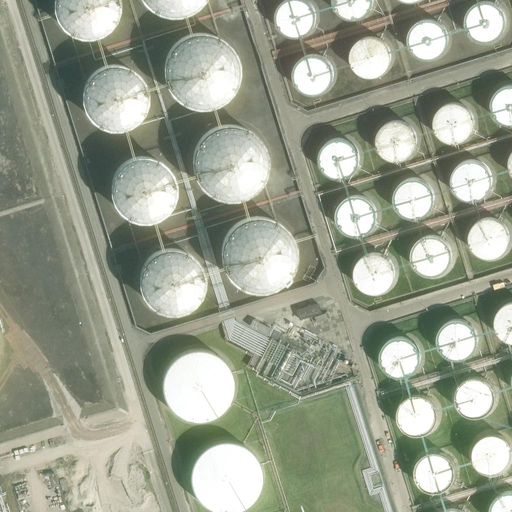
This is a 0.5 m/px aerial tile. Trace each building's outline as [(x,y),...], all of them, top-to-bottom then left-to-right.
[(116,4),(116,0),(53,0),(53,4),(54,9),(55,14),(57,19),(60,23),(64,27),(68,30),(72,33),(77,34),(82,35),(88,35),(93,34),(98,33),(102,30),(106,27),(110,23),(113,19),(115,14),(116,9),(116,4)] [(142,0),(144,2),(148,6),(153,9),(158,12),(164,14),(170,14),(176,14),(182,13),(187,11),(193,8),(197,4),(200,0),(142,0)] [(319,17),(319,13),(319,9),(317,5),(316,2),(314,0),(281,0),(279,4),(277,7),(277,11),(277,15),(277,19),(279,23),(281,26),(284,29),(287,32),(291,33),(295,34),(299,34),(303,34),(307,32),(310,30),(313,28),(316,25),(317,21),(319,17)] [(374,0),(333,0),(334,1),(336,5),(338,8),(340,11),(344,14),(347,15),(351,16),(355,16),(359,16),(363,14),(367,12),(370,10),(372,7),(374,3),(374,0)] [(510,22),(510,18),(510,14),(508,10),(507,7),(504,4),(501,1),(499,0),(478,0),(475,2),(472,5),(470,9),(468,12),(468,16),(468,20),(468,24),(470,28),(472,31),(475,34),(478,37),(482,38),(486,39),(490,39),(494,39),(498,37),(501,36),(504,33),(507,30),(508,26),(510,22)] [(451,40),(451,36),(451,32),(450,28),(448,24),(445,21),(442,19),(439,17),(435,15),(431,15),(427,15),(423,16),(420,18),(416,20),(413,23),(411,26),(410,30),(409,34),(409,38),(410,42),(411,46),(414,49),(416,52),(420,54),(423,56),(427,57),(431,57),(435,56),(439,55),(442,53),(446,50),(448,47),(450,44),(451,40)] [(237,75),(238,69),(237,64),(236,58),(234,53),(231,48),(228,44),(224,40),(219,37),(214,34),(208,33),(203,32),(197,32),(192,33),(186,34),(181,37),(177,40),(172,44),(169,48),(166,53),(164,58),(163,64),(162,69),(163,75),(164,80),(166,86),(169,90),(172,95),(177,99),(181,102),(186,104),(192,106),(197,107),(203,107),(208,106),(214,104),(219,102),(224,99),(228,95),(231,91),(234,86),(236,80),(237,75)] [(393,58),(394,54),(393,50),(392,46),(390,43),(388,40),(385,37),(381,35),(377,34),(373,33),(369,33),(365,34),(362,36),(359,38),(356,41),(354,44),(352,48),(351,52),(351,56),(352,60),(354,64),(356,67),(358,70),(362,73),(365,74),(369,75),(373,75),(377,75),(381,73),(385,71),(388,69),(390,66),(392,62),(393,58)] [(336,75),(337,71),(336,67),(335,64),(333,60),(331,57),(328,54),(324,52),(320,51),(316,50),(312,51),(308,51),(305,53),(301,55),(299,58),(296,62),(295,66),(294,69),(294,73),(295,77),(297,81),(299,85),(301,87),(305,90),(308,91),(312,92),(316,93),(320,92),(324,91),(328,89),(331,86),(333,83),(335,79),(336,75)] [(85,112),(90,118),(96,123),(103,126),(111,127),(119,127),(126,125),(133,121),(138,115),(143,108),(145,101),(145,93),(144,86),(141,79),(136,72),(130,68),(123,64),(115,63),(107,63),(100,66),(93,70),(88,75),(84,82),(81,89),(81,97),(82,105),(85,112)] [(511,84),(509,85),(505,86),(501,87),(498,90),(495,93),(493,96),(491,100),(491,104),(491,108),(491,112),(493,115),(495,119),(498,122),(501,124),(505,126),(509,127),(511,126),(511,84)] [(476,128),(476,124),(476,120),(475,116),(473,112),(470,109),(467,106),(464,104),(460,103),(456,103),(452,103),(448,104),(444,105),(441,108),(438,111),(436,114),(435,118),(434,122),(434,126),(435,130),(436,133),(438,137),(441,140),(444,142),(448,144),(452,145),(456,145),(460,144),(464,143),(467,141),(470,138),(473,135),(475,132),(476,128)] [(418,145),(419,141),(418,137),(417,133),(415,130),(413,126),(410,124),(406,122),(403,120),(399,120),(395,120),(391,121),(387,123),(384,125),(381,128),(379,131),(377,135),(377,139),(377,143),(377,147),(379,151),(381,154),(384,157),(387,159),(391,161),(395,162),(399,162),(403,161),(406,160),(410,158),(413,156),(415,152),(417,149),(418,145)] [(265,166),(265,160),(265,154),(263,148),(260,143),(257,138),(252,134),(247,130),(242,128),(236,126),(230,125),(224,126),(218,127),(212,129),(207,132),(202,136),(198,141),(195,146),(193,152),(192,158),(192,164),(193,170),(194,176),(197,181),(201,186),(205,191),(210,194),(216,197),(221,198),(228,199),(234,199),(240,197),(245,195),(250,192),(255,188),(259,183),(262,178),(264,172),(265,166)] [(360,163),(361,159),(360,155),(359,151),(357,147),(355,144),(352,141),(348,139),(344,138),(340,137),(336,138),(333,138),(329,140),(326,142),(323,145),(321,149),(319,153),(318,156),(318,160),(319,164),(321,168),(323,172),(326,174),(329,177),(332,178),(336,179),(340,180),(344,179),(348,178),(352,176),(355,173),(357,170),(359,166),(360,163)] [(115,203),(119,210),(125,215),(131,218),(139,220),(146,220),(154,218),(160,215),(166,210),(170,204),(173,197),(174,189),(173,182),(170,175),(166,168),(160,163),(154,160),(146,158),(139,158),(132,160),(125,163),(119,168),(115,174),(112,181),(111,189),(112,196),(115,203)] [(493,184),(493,180),(493,176),(492,172),(490,169),(487,166),(484,163),(481,161),(477,160),(473,159),(469,159),(465,160),(461,162),(458,164),(455,167),(453,171),(452,174),(451,178),(451,182),(452,186),(453,190),(455,193),(458,196),(461,199),(465,200),(469,201),(473,201),(477,201),(481,200),(484,198),(487,195),(490,192),(492,188),(493,184)] [(435,202),(435,198),(435,194),(434,190),(432,187),(429,184),(426,181),(423,179),(419,178),(415,177),(411,177),(407,178),(404,180),(400,182),(397,185),(395,189),(394,192),(393,196),(393,200),(394,204),(395,208),(397,211),(400,214),(403,217),(407,218),(411,219),(415,219),(419,219),(423,218),(426,216),(429,213),(432,210),(434,206),(435,202)] [(378,219),(378,215),(377,211),(376,207),(374,204),(372,201),(369,198),(365,196),(362,195),(358,194),(354,194),(350,195),(346,197),(343,199),(340,202),(338,206),(336,209),(336,213),(336,217),(336,221),(338,225),(340,228),(343,231),(346,234),(350,235),(354,236),(358,236),(362,236),(366,234),(369,232),(372,230),(375,227),(376,223),(378,219)] [(294,259),(295,253),(294,247),(293,241),(291,236),(287,231),(284,226),(279,222),(274,219),(269,217),(263,216),(257,215),(251,216),(245,217),(240,219),(235,222),(230,226),(226,231),(223,236),(221,241),(220,247),(219,253),(220,259),(221,264),(223,270),(226,275),(230,279),(235,283),(240,286),(245,289),(251,290),(257,290),(263,290),(269,289),(274,286),(279,283),(284,279),(287,275),(290,270),(293,265),(294,259)] [(510,243),(510,239),(510,235),(509,231),(507,227),(504,224),(501,221),(498,219),(494,218),(490,217),(486,218),(482,219),(479,220),(475,223),(472,225),(470,229),(469,233),(468,237),(468,241),(469,244),(470,248),(472,252),(475,255),(478,257),(482,259),(486,259),(490,260),(494,259),(498,258),(501,256),(504,253),(507,250),(509,246),(510,243)] [(452,260),(452,256),(452,252),(451,248),(449,244),(446,241),(443,239),(440,237),(436,235),(432,235),(428,235),(424,236),(420,237),(417,240),(414,243),(412,246),(411,250),(410,254),(410,258),(411,262),(412,265),(414,269),(417,272),(420,274),(424,276),(428,277),(432,277),(436,276),(440,275),(443,273),(446,270),(449,267),(451,264),(452,260)] [(141,296),(145,302),(151,308),(158,312),(165,314),(173,314),(181,312),(188,309),(194,304),(198,297),(201,290),(202,282),(201,275),(199,267),(195,261),(189,255),(182,252),(174,250),(167,250),(159,251),(152,255),(146,260),(142,266),(139,273),(138,281),(138,289),(141,296)] [(395,277),(395,273),(395,269),(394,266),(392,262),(390,259),(387,256),(383,254),(379,253),(375,252),(371,252),(367,253),(364,255),(360,257),(358,260),(355,264),(354,267),(353,271),(353,275),(354,279),(355,283),(358,286),(360,289),(364,292),(367,293),(371,294),(375,294),(379,294),(383,293),(387,291),(390,288),(392,285),(394,281),(395,277)] [(511,298),(509,299),(505,301),(502,303),(499,306),(497,309),(495,313),(494,317),(494,321),(495,325),(497,329),(499,332),(502,335),(505,337),(509,339),(511,339),(511,298)] [(296,310),(299,320),(322,313),(318,303),(296,310)] [(478,340),(479,336),(478,332),(477,328),(475,324),(473,321),(470,319),(466,317),(462,315),(458,315),(454,315),(451,316),(447,318),(444,320),(441,323),(439,326),(437,330),(436,334),(436,338),(437,342),(439,346),(441,349),(443,352),(447,354),(450,356),(454,357),(458,357),(462,356),(466,355),(470,353),(473,351),(475,347),(477,344),(478,340)] [(421,358),(421,354),(421,350),(420,346),(418,342),(415,339),(412,337),(409,335),(405,333),(401,333),(397,333),(393,334),(389,336),(386,338),(383,341),(381,344),(380,348),(379,352),(379,356),(380,360),(381,364),(383,367),(386,370),(389,372),(393,374),(397,375),(401,375),(405,374),(409,373),(412,371),(415,369),(418,365),(420,362),(421,358)] [(234,390),(235,385),(234,380),(233,375),(232,370),(229,365),(226,361),(223,357),(219,354),(214,351),(210,349),(205,348),(200,347),(194,347),(189,348),(184,349),(180,351),(175,354),(171,357),(168,361),(165,365),(163,370),(161,375),(160,380),(159,385),(160,390),(161,395),(163,400),(165,404),(168,409),(171,412),(175,416),(180,418),(184,420),(189,422),(195,422),(200,422),(205,422),(210,420),(214,418),(219,416),(223,412),(226,409),(229,404),(232,400),(233,395),(234,390)] [(496,399),(497,395),(496,391),(495,387),(493,383),(491,380),(488,378),(484,376),(480,374),(476,374),(472,374),(468,375),(465,377),(462,379),(459,382),(457,385),(455,389),(454,393),(454,397),(455,401),(457,405),(459,408),(462,411),(465,413),(468,415),(472,416),(476,416),(480,415),(484,414),(488,412),(491,409),(493,406),(495,403),(496,399)] [(438,417),(438,413),(438,409),(437,405),(435,401),(432,398),(429,396),(426,394),(422,392),(418,392),(414,392),(410,393),(406,394),(403,397),(400,400),(398,403),(397,407),(396,411),(396,415),(396,419),(398,422),(400,426),(403,429),(406,431),(410,433),(414,434),(418,434),(422,433),(426,432),(429,430),(432,427),(435,424),(436,421),(438,417)] [(511,442),(511,441),(509,437),(506,435),(502,433),(498,431),(494,431),(490,431),(486,432),(483,434),(479,436),(477,439),(475,442),(473,446),(472,450),(472,454),(473,458),(475,462),(477,465),(480,468),(483,470),(486,472),(490,473),(494,473),(498,472),(502,471),(506,469),(509,467),(511,463),(511,461),(511,442)] [(263,481),(264,475),(263,470),(262,464),(260,458),(256,453),(253,449),(248,445),(243,442),(238,440),(232,438),(226,438),(220,438),(214,440),(209,442),(204,445),(199,449),(196,453),(192,458),(190,464),(189,470),(188,475),(189,481),(190,487),(192,493),(196,498),(199,502),(204,506),(209,509),(214,511),(217,511),(234,511),(238,511),(243,509),(248,506),(253,502),(256,498),(260,492),(262,487),(263,481)] [(456,474),(456,470),(456,466),(455,462),(453,458),(450,455),(447,453),(444,451),(440,449),(436,449),(432,449),(428,450),(424,452),(421,454),(418,457),(416,460),(414,464),(414,468),(414,472),(414,476),(416,480),(418,483),(421,486),(424,488),(428,490),(432,491),(436,491),(440,490),(444,489),(447,487),(450,485),(453,481),(454,478),(456,474)] [(511,511),(511,489),(511,490),(508,490),(504,491),(500,493),(497,495),(494,498),(492,501),(490,505),(490,509),(489,511),(511,511)]
